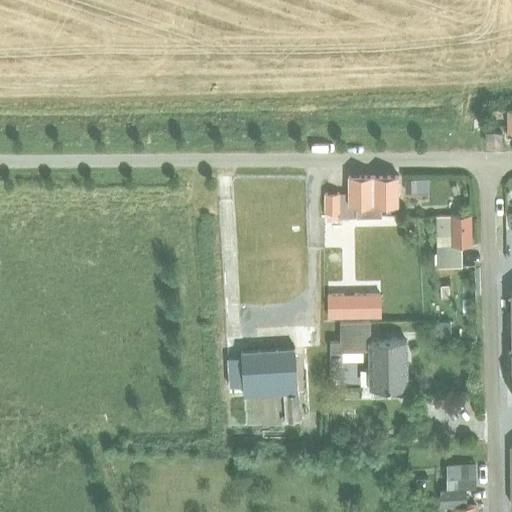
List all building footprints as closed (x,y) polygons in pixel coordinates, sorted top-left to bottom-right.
[(487,145),(502,145),(502,132),(487,132),(487,145)] [(381,215),(381,203),(393,203),(393,207),(398,207),(398,175),(348,175),(348,192),(339,192),(325,193),(325,210),(325,216),(350,215),(381,215)] [(415,178),(403,178),(403,191),(415,191),(415,178)] [(442,215),(436,215),(437,228),(440,228),(440,249),(441,266),(453,265),(461,265),(460,244),(471,244),(470,214),(442,215)] [(379,293),(327,294),(327,316),(380,316),(379,293)] [(406,340),(370,340),(370,320),(339,321),(340,341),(330,341),(330,351),(369,350),(370,387),(406,387),(406,340)] [(449,322),(439,322),(439,338),(450,338),(449,322)] [(242,385),(243,395),(264,393),(263,384),(297,382),(295,347),(240,350),(241,357),(228,358),(229,386),(242,385)] [(285,420),(299,420),(297,389),(283,390),(285,420)] [(446,462),(446,488),(476,488),(476,462),(446,462)] [(427,486),(427,476),(416,476),(416,486),(427,486)]
